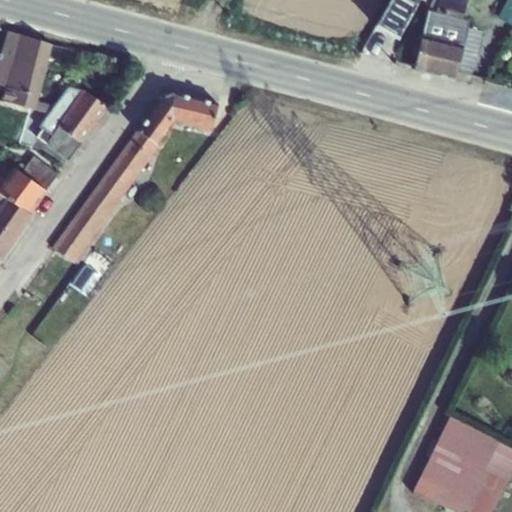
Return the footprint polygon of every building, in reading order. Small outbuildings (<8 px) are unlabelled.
[(388,0),(374,28),(396,40),(416,4),(418,0),(388,0)] [(428,0),(420,34),(412,69),(454,80),(456,72),(473,76),(484,32),(466,28),(468,21),(461,19),(465,0),(428,0)] [(6,32),(0,52),(0,90),(2,91),(0,99),(0,101),(34,110),(47,113),(53,106),(36,102),(51,45),(6,32)] [(40,129),(35,139),(66,162),(79,144),(106,108),(81,90),(81,91),(67,86),(53,106),(47,113),(37,126),(40,129)] [(137,133),(155,146),(172,123),(209,132),(217,103),(172,92),(165,93),(137,133)] [(155,146),(137,133),(134,132),(51,247),(72,263),(157,147),(155,146)] [(0,195),(3,198),(17,208),(19,206),(30,215),(28,213),(44,191),(56,175),(31,156),(19,173),(11,167),(0,159),(0,195)] [(0,256),(30,215),(19,206),(17,208),(3,198),(0,195),(0,256)] [(511,447),(447,416),(411,492),(453,511),(490,511),(511,471),(511,447)]
